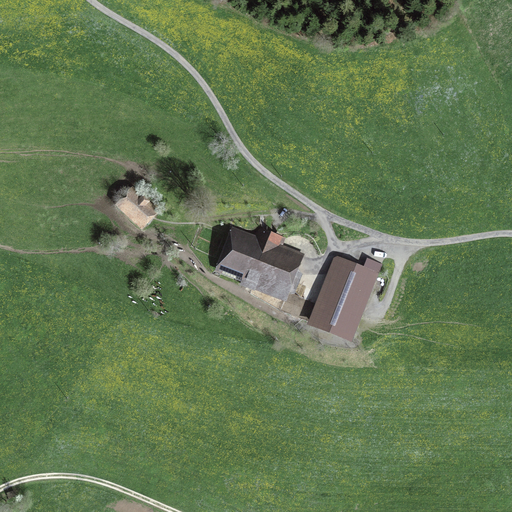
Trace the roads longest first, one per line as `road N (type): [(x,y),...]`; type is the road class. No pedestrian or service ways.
road 1 (unclassified): [(511,234),(394,242),(316,210),(251,162),(177,59),(88,0)]
road 2 (unclassified): [(168,511),(84,479),(38,478),(0,491)]
